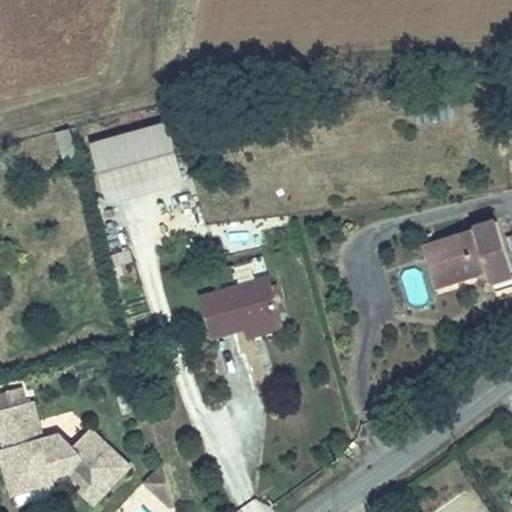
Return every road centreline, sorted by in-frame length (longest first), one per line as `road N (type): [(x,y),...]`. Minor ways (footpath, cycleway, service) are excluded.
road 1 (unknown): [(270,511),(175,340),(149,221)]
road 2 (tertiary): [(320,511),(511,370)]
